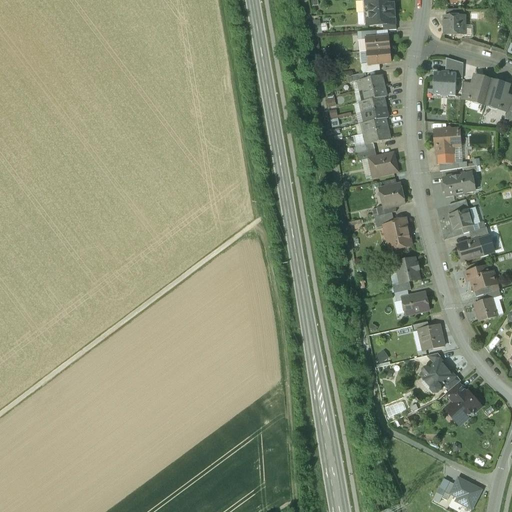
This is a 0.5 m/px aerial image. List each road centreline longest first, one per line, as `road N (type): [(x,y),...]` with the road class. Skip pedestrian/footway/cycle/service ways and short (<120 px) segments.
road 1 (track): [(303,0),(379,419),(386,430),(498,486)]
road 2 (secondary): [(339,511),(253,0)]
road 3 (track): [(222,0),(281,320),(296,511)]
road 4 (residential): [(511,395),(487,377),(460,339),(430,241),(410,123),(418,46)]
road 5 (track): [(260,220),(0,416)]
